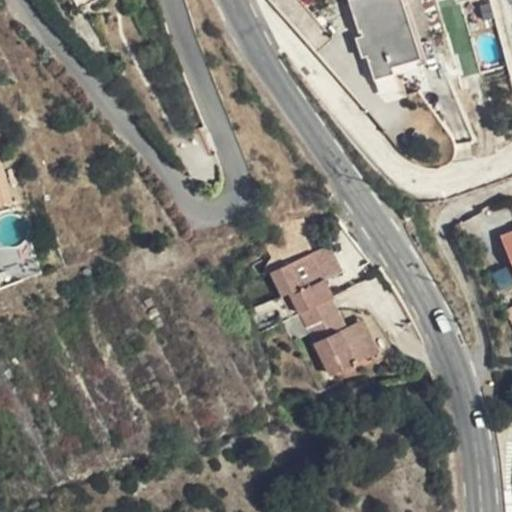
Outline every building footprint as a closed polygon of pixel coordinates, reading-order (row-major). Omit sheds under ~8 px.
[(390,64),(417,54),(401,0),(349,0),(361,36),(355,39),(361,56),(366,55),(374,78),(391,73),(390,64)] [(194,118),(170,126),(180,155),(205,146),(194,118)] [(0,202),(12,199),(0,160),(0,202)] [(511,234),(503,239),(511,256),(511,234)] [(325,255),(316,259),(328,287),(337,284),(325,255)] [(320,290),(328,287),(316,259),(271,277),(281,301),(290,298),(305,335),(338,320),(331,304),(325,306),(320,290)] [(335,302),(328,287),(320,290),(325,306),(331,304),(335,302)] [(339,339),(344,336),(338,320),(305,335),(325,381),(369,362),(361,341),(343,348),(339,339)] [(363,328),(344,336),(339,339),(343,348),(361,341),(369,362),(376,359),(363,328)]
